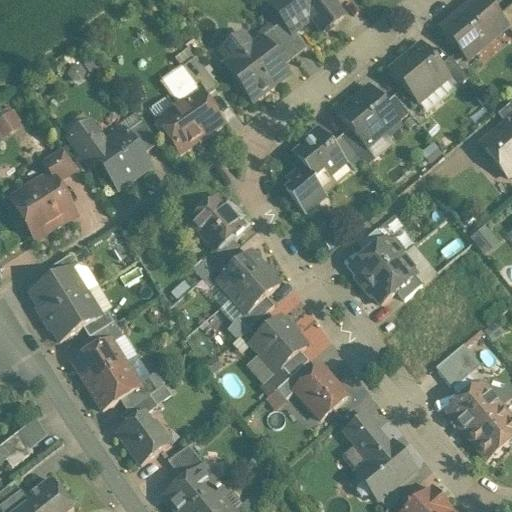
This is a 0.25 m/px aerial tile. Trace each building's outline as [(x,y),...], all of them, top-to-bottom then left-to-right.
[(264,0),(283,25),(290,34),(290,33),(308,20),(321,36),(343,19),(334,7),(337,4),(333,0),(264,0)] [(481,0),(477,0),(441,31),(468,63),(507,31),(507,30),(498,20),(481,0)] [(511,8),(498,20),(507,30),(507,31),(511,37),(511,8)] [(290,34),(283,25),(274,32),(295,61),(307,52),(294,36),(293,36),(290,33),(290,34)] [(295,61),(274,32),(261,42),(273,58),(278,59),(285,69),(295,61)] [(243,37),(221,55),(229,66),(225,69),(235,83),(234,91),(242,92),(252,106),(289,79),(273,58),(261,42),(252,49),(243,37)] [(421,48),(390,74),(418,107),(448,82),(449,81),(439,70),(421,48)] [(468,82),(450,61),(439,70),(449,81),(448,82),(456,92),(468,82)] [(217,90),(196,62),(183,71),(195,88),(199,86),(208,97),(217,90)] [(384,108),(370,91),(337,118),(349,133),(366,152),(399,125),(384,108)] [(200,95),(175,112),(169,103),(165,102),(152,111),(151,115),(180,157),(223,128),(200,95)] [(408,117),(394,100),(384,108),(399,125),(408,117)] [(511,105),(497,117),(505,128),(511,122),(511,105)] [(0,117),(0,140),(23,129),(13,111),(0,117)] [(511,122),(505,128),(480,149),(508,182),(511,178),(511,122)] [(158,148),(141,125),(131,132),(147,155),(158,148)] [(90,127),(70,142),(92,172),(99,166),(94,159),(96,157),(98,161),(108,153),(106,150),(90,127)] [(124,137),(106,150),(108,153),(98,161),(96,157),(94,159),(99,166),(117,191),(148,169),(141,160),(147,155),(131,132),(124,137)] [(331,148),(318,133),(308,142),(310,145),(294,159),(304,171),(288,184),(297,195),(290,200),(305,217),(325,200),(312,184),(324,174),(329,180),(345,166),(331,148)] [(366,152),(349,133),(340,141),(357,161),(366,152)] [(357,161),(340,141),(331,148),(345,166),(353,175),(362,167),(357,161)] [(64,154),(43,167),(51,178),(56,187),(78,174),(64,154)] [(51,178),(13,201),(12,207),(33,240),(38,242),(73,221),(74,215),(69,207),(66,206),(60,196),(60,193),(56,187),(51,178)] [(243,231),(216,201),(190,225),(215,254),(216,255),(230,243),(243,231)] [(483,229),(469,240),(483,257),(497,246),(483,229)] [(377,234),(358,249),(366,258),(384,243),(377,234)] [(230,243),(216,255),(215,254),(202,265),(201,265),(192,273),(201,284),(202,284),(229,260),(238,252),(230,243)] [(366,258),(350,271),(357,280),(361,280),(368,288),(404,258),(395,247),(387,246),(384,243),(366,258)] [(237,268),(217,286),(218,287),(232,302),(265,273),(250,256),(237,268)] [(404,258),(368,288),(375,296),(374,300),(381,308),(397,295),(415,280),(412,277),(413,269),(404,258)] [(72,259),(48,274),(54,284),(71,273),(72,274),(79,270),(72,259)] [(229,260),(202,284),(211,293),(218,287),(217,286),(237,268),(229,260)] [(54,284),(30,298),(45,322),(86,297),(72,274),(71,273),(54,284)] [(265,273),(232,302),(222,312),(234,325),(237,323),(244,316),(247,319),(266,301),(279,289),(265,273)] [(422,289),(415,280),(397,295),(404,304),(422,289)] [(86,297),(45,322),(60,346),(83,332),(101,321),(100,320),(86,297)] [(266,301),(247,319),(244,316),(237,323),(247,334),(266,317),(274,310),(266,301)] [(101,321),(83,332),(89,342),(114,327),(107,316),(100,320),(101,321)] [(266,317),(248,333),(256,342),(274,327),(266,317)] [(256,342),(250,348),(277,377),(282,372),(300,356),(306,351),(280,321),(274,327),(256,342)] [(247,334),(237,323),(234,325),(232,327),(233,328),(229,332),(239,342),(247,334)] [(123,340),(114,326),(114,327),(89,342),(84,345),(90,356),(110,343),(112,347),(123,340)] [(112,347),(110,343),(90,356),(73,366),(88,391),(125,368),(112,347)] [(480,370),(463,349),(435,372),(452,393),(480,370)] [(300,356),(282,372),(290,381),(304,369),(309,365),(300,356)] [(138,388),(125,368),(88,391),(103,415),(120,404),(140,392),(138,388)] [(290,381),(277,393),(286,403),(295,395),(294,394),(312,378),(304,369),(290,381)] [(347,400),(321,370),(312,378),(294,394),(295,395),(320,424),(347,400)] [(148,381),(138,388),(140,392),(120,404),(127,416),(150,400),(157,394),(148,381)] [(501,411),(482,388),(447,416),(467,439),(501,411)] [(127,416),(121,420),(128,430),(144,419),(145,420),(158,410),(150,400),(127,416)] [(511,443),(511,425),(501,411),(467,439),(487,464),(511,443)] [(128,430),(118,437),(141,470),(165,452),(156,439),(156,438),(158,431),(155,427),(149,426),(145,420),(144,419),(128,430)] [(365,419),(344,436),(355,450),(373,435),(376,433),(365,419)] [(394,457),(389,451),(388,452),(373,435),(356,449),(370,466),(356,478),(362,486),(358,490),(357,496),(361,500),(366,501),(371,497),(377,505),(415,474),(398,454),(394,457)] [(17,439),(0,452),(0,457),(5,464),(5,463),(12,472),(32,457),(17,439)] [(205,471),(189,451),(167,466),(183,485),(198,474),(199,475),(205,471)] [(205,471),(199,475),(198,474),(183,485),(164,502),(172,511),(195,511),(222,490),(205,471)] [(72,511),(51,484),(26,503),(21,496),(0,511),(72,511)] [(14,487),(0,497),(0,511),(21,496),(14,487)] [(228,498),(222,490),(195,511),(236,511),(240,510),(241,508),(231,496),(228,498)] [(411,510),(408,511),(450,511),(432,491),(411,510)] [(403,501),(390,511),(408,511),(411,510),(403,501)]
